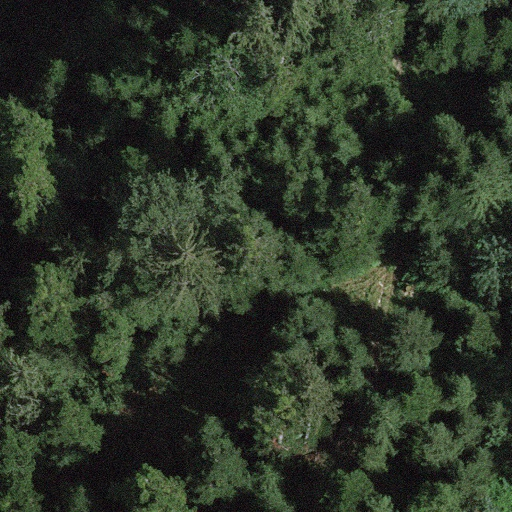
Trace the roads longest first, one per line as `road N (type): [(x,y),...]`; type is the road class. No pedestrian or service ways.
road 1 (track): [(390,0),(419,71),(421,178),(394,318),(326,511)]
road 2 (track): [(0,98),(42,44),(99,0)]
